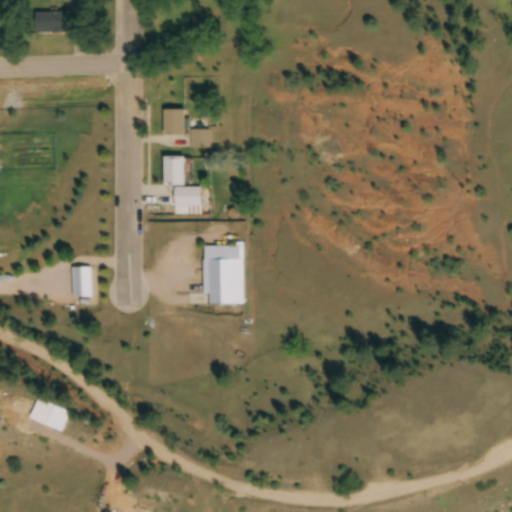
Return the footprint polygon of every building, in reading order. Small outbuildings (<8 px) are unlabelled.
[(35,14),(35,35),(67,35),(67,14),(35,14)] [(185,138),(185,112),(165,112),(165,138),(185,138)] [(211,150),(211,132),(192,132),(192,150),(211,150)] [(200,208),(200,189),(186,189),(186,159),(165,159),(164,187),(175,187),(175,207),(200,208)] [(205,305),(243,305),(243,248),(205,248),(205,305)] [(92,270),(73,270),(73,299),(92,299),(92,270)]
